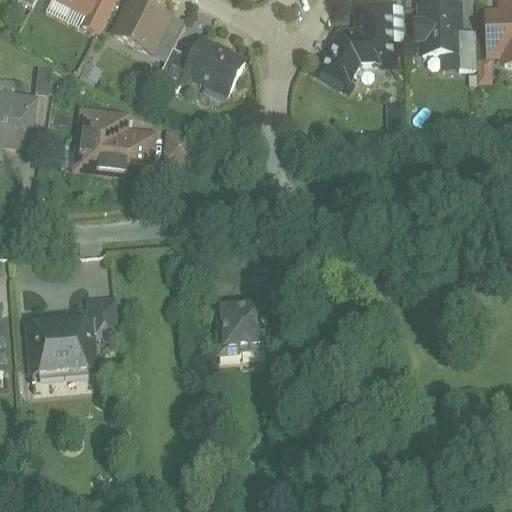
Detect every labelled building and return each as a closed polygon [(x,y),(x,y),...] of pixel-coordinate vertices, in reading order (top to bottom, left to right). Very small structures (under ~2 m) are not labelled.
[(19,0),(18,3),(34,10),(39,0),(19,0)] [(53,0),(87,18),(90,20),(100,0),(53,0)] [(117,6),(104,0),(100,0),(90,20),(87,18),(82,29),(101,38),(117,6)] [(171,22),(133,3),(114,39),(154,59),(172,23),(171,22)] [(459,9),(422,11),(423,28),(417,28),(417,45),(423,45),(424,59),(460,58),(461,58),(460,38),(459,9)] [(511,9),(503,10),(504,17),(488,18),(490,59),(505,58),(505,68),(511,70),(511,9)] [(405,47),(404,11),(392,12),(393,47),(405,47)] [(368,38),(342,39),(321,78),(348,94),(362,70),(394,69),(393,47),(392,12),(367,12),(368,38)] [(172,23),(154,59),(167,66),(174,53),(187,27),(172,19),(171,22),(172,23)] [(477,38),(460,38),(461,58),(460,58),(460,74),(478,74),(477,38)] [(218,52),(203,45),(194,63),(186,78),(187,79),(229,100),(246,66),(232,59),(231,57),(220,51),(218,52)] [(167,66),(158,85),(178,96),(187,79),(186,78),(194,63),(174,53),(167,66)] [(491,87),(491,65),(480,66),(480,87),(491,87)] [(102,74),(87,67),(80,81),(95,89),(102,74)] [(52,73),(40,72),(37,94),(50,96),(52,73)] [(14,109),(0,106),(0,149),(4,150),(5,145),(29,148),(35,104),(15,101),(14,109)] [(407,110),(392,110),(393,138),(408,137),(407,110)] [(127,122),(85,117),(78,173),(98,176),(97,178),(113,180),(114,178),(137,180),(150,171),(154,140),(125,137),(127,122)] [(198,144),(170,130),(166,166),(192,169),(198,144)] [(117,305),(90,307),(92,327),(93,327),(94,343),(120,341),(117,305)] [(264,307),(220,310),(222,336),(218,336),(220,359),(243,357),(243,353),(268,351),(267,346),(265,311),(264,307)] [(289,309),(265,311),(267,346),(300,344),(289,309)] [(73,325),(49,327),(50,331),(32,332),(29,332),(29,335),(30,335),(33,376),(33,379),(36,378),(94,373),(97,373),(97,370),(94,343),(93,327),(92,327),(91,327),(73,329),(73,325)] [(277,511),(284,496),(266,488),(256,511),(277,511)]
